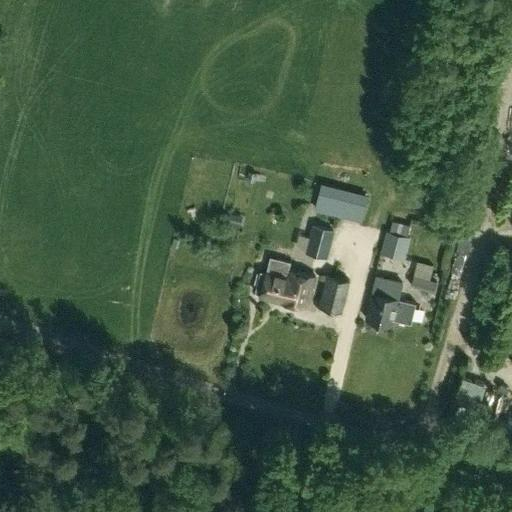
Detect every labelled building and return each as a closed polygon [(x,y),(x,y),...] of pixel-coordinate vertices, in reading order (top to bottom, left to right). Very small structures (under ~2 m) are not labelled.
[(0,169),(22,170),(23,138),(0,137),(0,169)] [(315,208),(361,220),(367,197),(321,185),(315,208)] [(59,203),(41,199),(43,190),(28,187),(26,194),(2,189),(0,201),(0,207),(56,219),(59,203)] [(239,228),(242,217),(229,213),(227,225),(239,228)] [(413,223),(392,217),(388,232),(385,231),(380,252),(404,259),(410,237),(409,237),(413,223)] [(313,227),(306,254),(325,259),(332,232),(313,227)] [(429,246),(424,268),(444,273),(449,250),(429,246)] [(260,272),(254,293),(261,294),(260,297),(280,302),(280,301),(307,308),(315,278),(287,271),(289,263),(270,259),(268,270),(267,273),(260,272)] [(351,281),(325,275),(317,307),(342,313),(351,281)] [(436,282),(412,275),(409,286),(433,293),(436,282)] [(377,277),(366,319),(393,326),(395,320),(412,324),(417,304),(399,300),(403,284),(377,277)]
